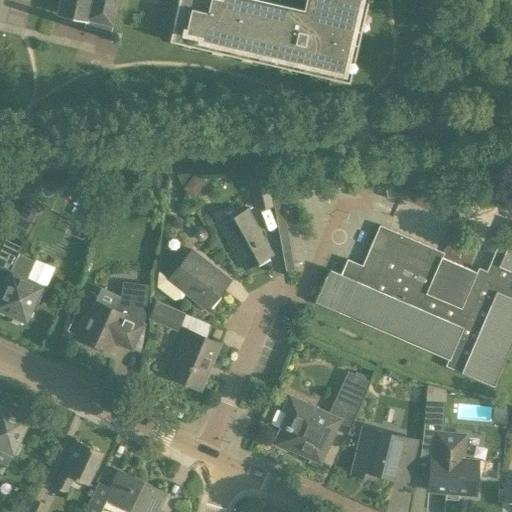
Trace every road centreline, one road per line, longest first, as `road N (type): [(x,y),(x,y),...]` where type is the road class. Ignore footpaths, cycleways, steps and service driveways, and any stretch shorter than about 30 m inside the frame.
road 1 (tertiary): [(205,454),(0,359)]
road 2 (residential): [(274,296),(259,314),(205,454)]
